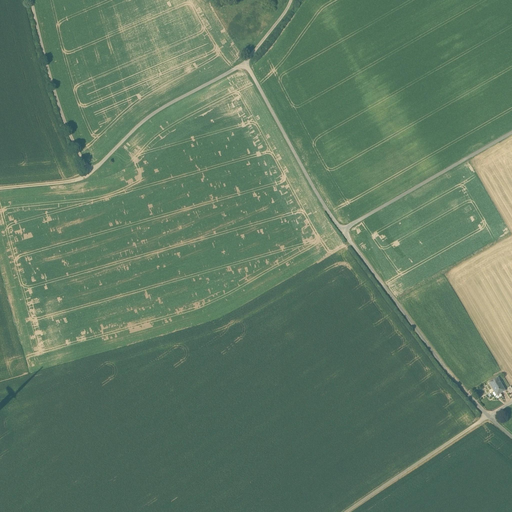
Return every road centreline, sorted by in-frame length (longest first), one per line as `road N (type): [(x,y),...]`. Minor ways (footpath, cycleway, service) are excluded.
road 1 (unclassified): [(511,437),(444,368),(322,203),(245,61)]
road 2 (track): [(31,0),(62,116),(88,173),(146,118),(245,61),(290,0)]
road 3 (track): [(346,511),(511,402)]
road 4 (track): [(341,229),(511,132)]
